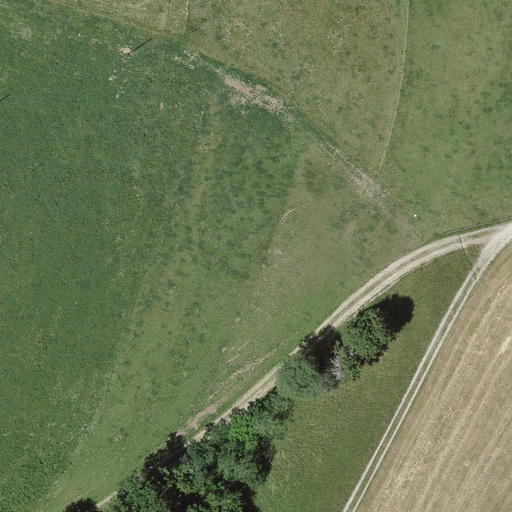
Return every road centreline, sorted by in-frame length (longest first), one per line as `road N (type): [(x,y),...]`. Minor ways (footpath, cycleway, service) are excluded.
road 1 (track): [(508,227),(429,251),(365,293),(248,404),(96,511)]
road 2 (track): [(508,227),(345,511)]
